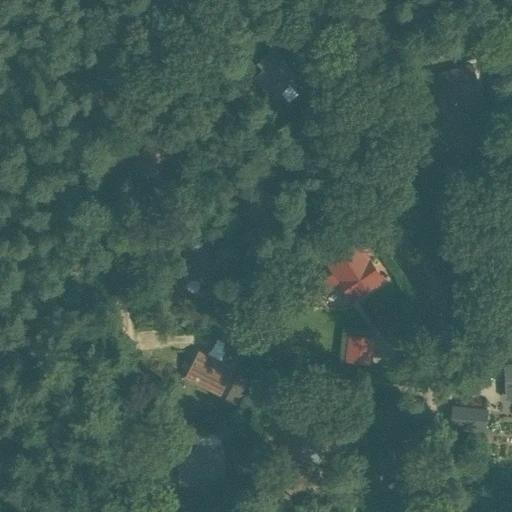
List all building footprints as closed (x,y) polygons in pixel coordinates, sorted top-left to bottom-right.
[(489,38),(474,42),(479,58),(494,54),(489,38)] [(263,70),(253,80),(271,100),(291,81),(273,61),(278,57),(272,50),(257,64),(263,70)] [(446,107),(485,97),(476,64),(454,70),(456,75),(439,80),(446,107)] [(146,188),(169,158),(149,142),(126,174),(146,188)] [(274,194),(252,185),(241,213),(263,222),(274,194)] [(186,280),(218,269),(203,227),(164,242),(171,263),(179,260),(186,280)] [(298,285),(311,304),(340,285),(352,303),(384,282),(354,237),(323,258),(328,265),(298,285)] [(438,307),(467,296),(461,281),(452,284),(442,256),(422,264),(438,307)] [(410,322),(410,334),(419,334),(420,322),(410,322)] [(348,334),(345,362),(372,366),(375,338),(348,334)] [(235,367),(199,349),(185,378),(220,395),(235,367)] [(240,370),(225,398),(236,403),(250,375),(240,370)] [(311,396),(312,378),(296,376),(294,394),(311,396)] [(287,394),(288,382),(267,381),(266,393),(287,394)] [(409,401),(384,403),(385,428),(410,427),(409,401)] [(451,426),(484,430),(486,410),(453,407),(451,426)] [(325,435),(290,421),(279,450),(314,464),(325,435)] [(178,469),(176,469),(177,473),(179,473),(179,478),(204,476),(205,481),(223,479),(220,444),(206,445),(206,450),(177,452),(178,469)] [(409,507),(426,490),(410,473),(415,469),(394,447),(377,464),(396,486),(393,488),(409,507)]
